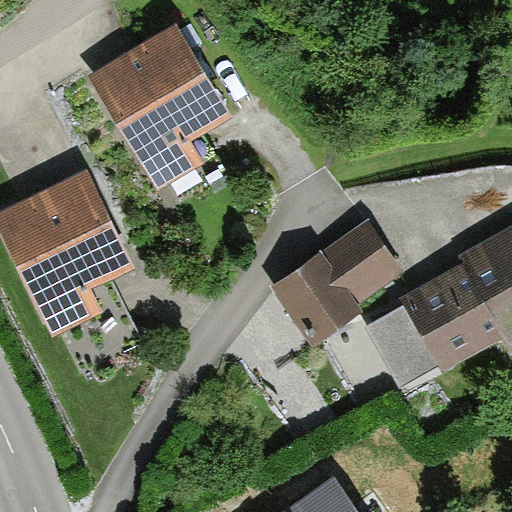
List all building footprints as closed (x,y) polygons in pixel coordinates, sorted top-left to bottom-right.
[(176,24),(90,75),(160,189),(207,160),(194,140),(232,117),(176,24)] [(134,267),(86,169),(0,210),(0,233),(51,339),(106,312),(93,287),(134,267)] [(364,311),(359,304),(402,273),(367,223),(276,287),(317,345),(364,311)] [(511,352),(511,227),(489,240),(462,255),(466,263),(403,299),(407,305),(440,363),(444,371),(503,337),(511,352)] [(440,363),(407,305),(367,328),(400,386),(440,363)] [(281,511),(359,511),(334,476),(281,511)]
